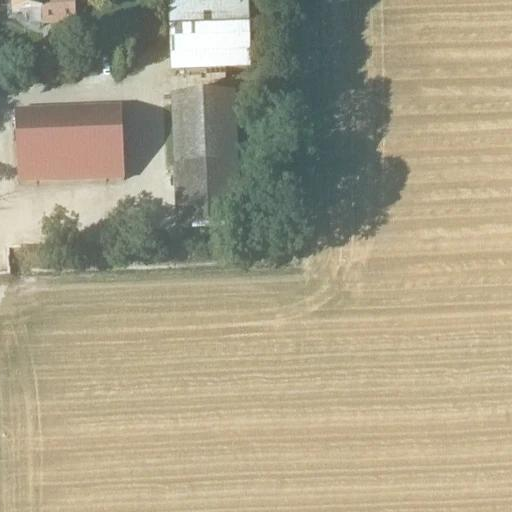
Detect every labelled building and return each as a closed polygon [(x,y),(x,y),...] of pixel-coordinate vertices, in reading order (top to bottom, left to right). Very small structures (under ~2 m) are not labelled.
[(41,8),(58,7),(57,0),(10,0),(11,13),(41,12),(41,8)] [(57,0),(59,24),(86,23),(85,0),(57,0)] [(166,0),(169,76),(250,73),(247,0),(166,0)] [(214,164),(217,229),(239,228),(234,96),(171,98),(174,166),(214,164)] [(18,186),(123,182),(120,109),(15,113),(18,186)] [(174,231),(217,229),(214,164),(174,166),(171,166),(174,231)]
